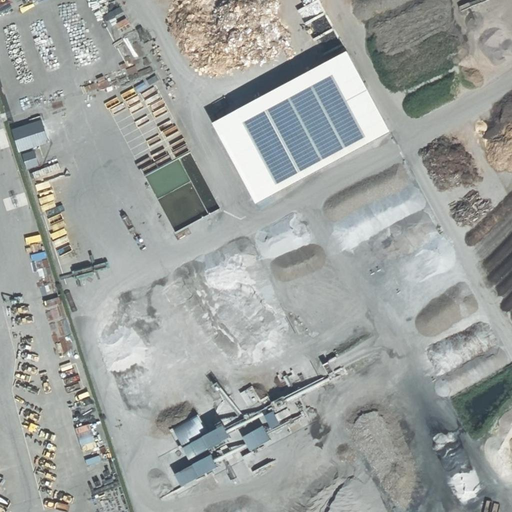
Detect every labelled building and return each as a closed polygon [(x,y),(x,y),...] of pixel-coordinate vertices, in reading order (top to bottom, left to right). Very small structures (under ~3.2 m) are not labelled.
[(215,125),(256,205),(390,134),(348,55),(215,125)] [(12,129),(19,151),(48,142),(41,120),(12,129)] [(34,150),(22,154),(27,169),(39,166),(34,150)] [(190,152),(144,176),(175,233),(220,209),(190,152)] [(282,396),(271,402),(273,406),(275,410),(286,404),(284,400),(282,396)] [(198,414),(173,428),(182,445),(207,431),(198,414)] [(96,443),(92,425),(80,428),(82,439),(83,439),(85,445),(96,443)] [(262,425),(242,436),(247,444),(250,450),(270,438),(266,432),(262,425)] [(221,426),(183,447),(189,458),(227,437),(225,431),(221,426)] [(213,460),(210,454),(174,474),(181,487),(217,467),(213,460)]
